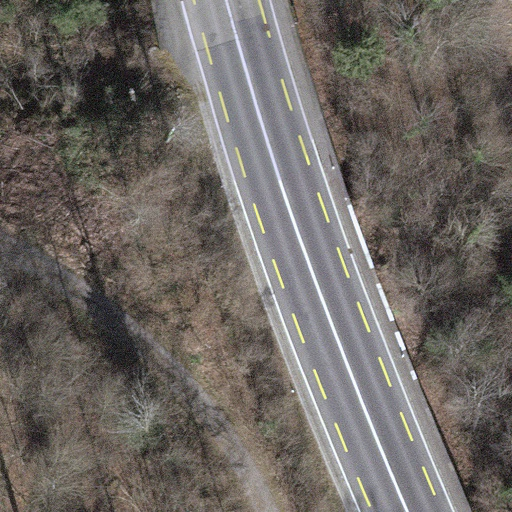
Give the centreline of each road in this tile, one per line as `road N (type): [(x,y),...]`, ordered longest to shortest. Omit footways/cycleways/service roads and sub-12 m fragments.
road 1 (primary): [(409,511),(283,188),(227,0)]
road 2 (track): [(266,511),(199,402),(123,323),(0,239)]
